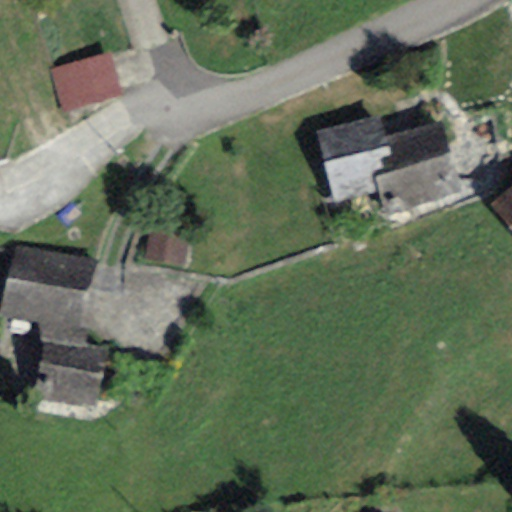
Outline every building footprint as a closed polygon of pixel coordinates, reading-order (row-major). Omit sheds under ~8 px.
[(65,113),(121,97),(109,56),(54,72),(65,113)] [(384,109),(393,135),(451,116),(443,91),(384,109)] [(378,117),(316,134),(334,203),(379,191),(385,215),(458,195),(439,125),(385,140),(378,117)] [(511,189),(491,207),(511,230),(511,189)] [(184,266),(188,243),(151,236),(147,259),(184,266)] [(87,262),(14,248),(0,315),(74,330),(87,262)] [(96,409),(105,348),(44,339),(34,400),(96,409)]
